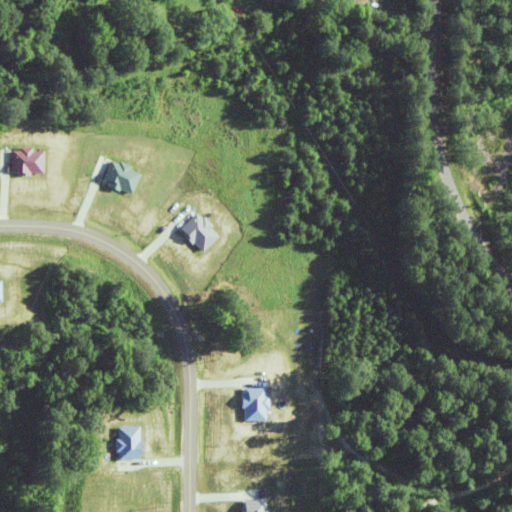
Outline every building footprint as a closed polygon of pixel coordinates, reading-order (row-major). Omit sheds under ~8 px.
[(25,43),(35,52),(46,38),(35,29),(25,43)] [(8,175),(39,173),(38,153),(7,154),(8,175)] [(99,183),(128,195),(136,176),(107,164),(99,183)] [(179,230),(201,253),(216,238),(193,216),(179,230)] [(243,390),(243,422),(263,422),(263,390),(243,390)] [(117,429),(116,460),(137,461),(137,429),(117,429)] [(244,503),(244,511),(264,511),(264,503),(244,503)]
